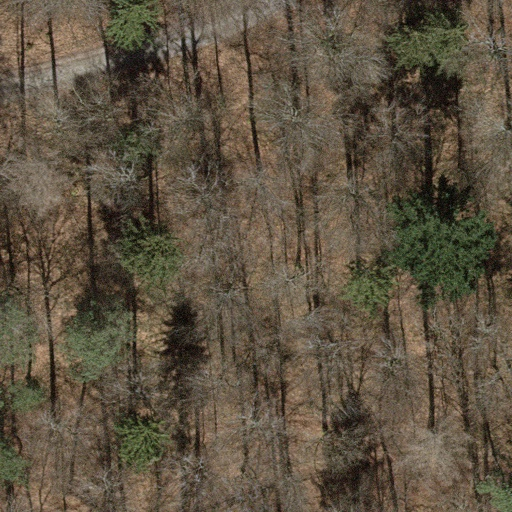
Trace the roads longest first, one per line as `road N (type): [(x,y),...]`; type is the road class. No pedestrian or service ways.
road 1 (track): [(0,93),(86,79),(208,43),(299,0)]
road 2 (track): [(232,511),(388,483),(511,487)]
